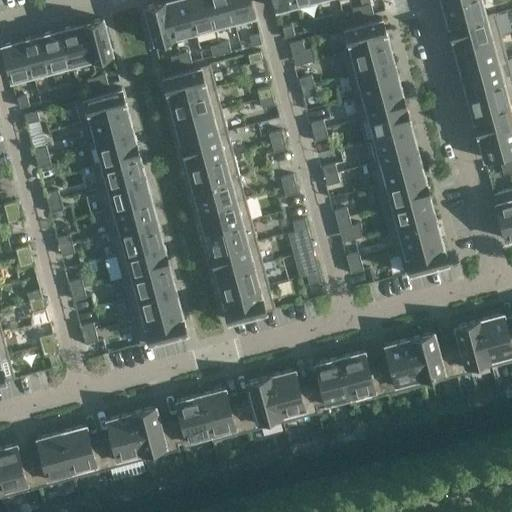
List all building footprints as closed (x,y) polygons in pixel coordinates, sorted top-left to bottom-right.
[(186,0),(168,0),(165,1),(174,36),(176,35),(193,31),(194,30),(186,0)] [(186,0),(194,30),(193,31),(194,35),(216,30),(215,25),(214,25),(207,0),(186,0)] [(228,0),(207,0),(214,25),(215,25),(233,20),(234,20),(228,0)] [(228,0),(234,20),(233,20),(234,25),(256,19),(250,0),(228,0)] [(296,0),(273,0),(276,9),(296,3),(297,3),(296,0)] [(296,0),(297,3),(296,3),(297,8),(319,2),(318,0),(296,0)] [(452,0),(442,3),(448,25),(485,15),(485,14),(481,0),(452,0)] [(165,1),(145,6),(155,46),(177,40),(176,35),(174,36),(165,1)] [(370,3),(361,5),(364,15),(373,13),(370,3)] [(361,5),(352,8),(355,18),(364,15),(361,5)] [(448,25),(454,47),(500,34),(494,11),(485,14),(485,15),(448,25)] [(331,14),(322,16),(324,26),(333,23),(331,14)] [(315,28),(324,26),(322,16),(313,18),(315,28)] [(346,51),(388,40),(382,17),(340,28),(346,50),(346,51)] [(82,23),(91,58),(112,52),(102,18),(82,23)] [(62,28),(71,63),(91,58),(82,23),(62,28)] [(291,24),(282,26),(285,36),(294,34),(291,24)] [(71,63),(62,28),(42,34),(52,68),(71,63)] [(259,33),(249,35),(252,45),(261,43),(259,33)] [(52,68),(42,34),(23,39),(32,74),(52,68)] [(460,69),(506,56),(500,34),(454,47),(460,69)] [(32,74),(23,39),(2,44),(11,79),(32,74)] [(302,39),(289,43),(291,52),(304,49),(302,39)] [(394,62),(388,40),(346,51),(346,50),(341,52),(347,74),(394,62)] [(228,41),(219,43),(221,53),(231,51),(228,41)] [(219,43),(210,46),(212,56),(221,53),(219,43)] [(260,50),(247,54),(250,63),(262,60),(260,50)] [(189,51),(179,54),(182,64),(191,61),(189,51)] [(179,54),(170,56),(173,66),(182,64),(179,54)] [(460,69),(466,91),(511,78),(511,77),(506,56),(460,69)] [(399,84),(394,62),(347,74),(353,97),(399,84)] [(163,76),(169,99),(216,86),(210,63),(163,76)] [(104,71),(95,73),(99,86),(108,84),(104,71)] [(86,76),(89,89),(99,86),(95,73),(86,76)] [(299,78),(301,87),(314,84),(311,75),(299,78)] [(511,103),(511,78),(466,91),(472,113),(509,103),(509,104),(511,103)] [(65,82),(56,84),(59,97),(68,94),(65,82)] [(50,99),(59,97),(56,84),(47,86),(50,99)] [(314,84),(301,87),(303,96),(316,93),(314,84)] [(399,84),(353,97),(359,119),(405,106),(399,84)] [(175,121),(222,108),(216,86),(169,99),(175,121)] [(257,89),(259,98),(272,95),(269,86),(257,89)] [(127,110),(121,87),(84,97),(90,120),(127,110)] [(15,95),(19,107),(28,105),(24,92),(15,95)] [(259,98),(262,107),(274,104),(272,95),(259,98)] [(472,113),(478,135),(511,126),(511,114),(509,104),(509,103),(472,113)] [(411,128),(405,106),(359,119),(365,142),(370,140),(370,139),(411,128)] [(175,121),(181,143),(227,130),(222,108),(175,121)] [(24,113),(26,122),(39,118),(36,109),(24,113)] [(127,110),(90,120),(96,142),(133,132),(127,110)] [(310,122),(313,131),(325,128),(323,119),(310,122)] [(511,126),(478,135),(484,158),(511,150),(511,126)] [(328,137),(325,128),(313,131),(315,140),(328,137)] [(375,162),(417,150),(411,128),(370,139),(370,140),(375,160),(375,162)] [(181,143),(187,165),(233,152),(227,130),(181,143)] [(268,133),(271,142),(283,139),(281,130),(268,133)] [(102,164),(139,154),(133,132),(96,142),(102,164)] [(271,142),(273,151),(286,148),(283,139),(271,142)] [(33,149),(36,158),(48,154),(46,145),(33,149)] [(423,172),(417,150),(375,162),(375,160),(371,162),(377,185),(423,172)] [(239,174),(233,152),(187,165),(193,187),(239,174)] [(51,164),(48,154),(36,158),(38,167),(51,164)] [(108,186),(145,176),(139,154),(102,164),(108,186)] [(503,173),(511,171),(509,158),(500,161),(503,173)] [(322,166),(324,175),(337,172),(335,163),(322,166)] [(0,167),(0,177),(9,175),(6,166),(0,167)] [(324,175),(327,184),(339,181),(337,172),(324,175)] [(423,172),(377,185),(383,207),(429,195),(423,172)] [(193,187),(198,209),(245,196),(239,174),(193,187)] [(280,177),(283,186),(295,183),(293,174),(280,177)] [(114,208),(151,198),(145,176),(108,186),(114,208)] [(298,192),(295,183),(283,186),(285,195),(298,192)] [(45,193),(48,202),(60,199),(58,190),(45,193)] [(435,217),(429,195),(383,207),(389,229),(435,217)] [(251,218),(245,196),(198,209),(204,231),(251,218)] [(511,237),(511,197),(496,202),(505,239),(511,237)] [(151,198),(114,208),(119,230),(157,220),(151,198)] [(48,202),(50,211),(63,208),(60,199),(48,202)] [(3,204),(6,213),(18,210),(16,201),(3,204)] [(334,210),(336,219),(349,216),(346,207),(334,210)] [(18,210),(6,213),(8,222),(21,219),(18,210)] [(349,216),(336,219),(339,228),(351,225),(349,216)] [(441,239),(435,217),(389,229),(395,252),(399,251),(399,250),(441,239)] [(204,231),(210,253),(257,241),(251,218),(204,231)] [(292,221),(294,230),(307,227),(305,218),(292,221)] [(125,252),(162,242),(157,220),(119,230),(125,252)] [(307,227),(294,230),(297,239),(309,236),(307,227)] [(57,237),(59,246),(72,243),(70,234),(57,237)] [(447,262),(441,239),(399,250),(399,251),(405,273),(447,262)] [(263,263),(257,241),(210,253),(216,275),(263,263)] [(131,274),(168,264),(162,242),(125,252),(131,274)] [(72,243),(59,246),(62,255),(74,252),(72,243)] [(15,248),(17,257),(30,254),(28,245),(15,248)] [(346,254),(348,263),(361,260),(358,251),(346,254)] [(17,257),(20,266),(32,263),(30,254),(17,257)] [(361,260),(348,263),(350,272),(363,269),(361,260)] [(304,265),(306,274),(319,271),(316,262),(304,265)] [(216,275),(222,297),(269,285),(263,263),(216,275)] [(168,264),(131,274),(137,296),(174,286),(168,264)] [(306,274),(309,283),(321,280),(319,271),(306,274)] [(69,281),(71,290),(84,287),(81,278),(69,281)] [(275,308),(269,285),(222,297),(228,320),(275,308)] [(137,296),(143,318),(180,308),(174,286),(137,296)] [(71,290),(73,299),(86,296),(84,287),(71,290)] [(27,292),(29,301),(42,298),(39,289),(27,292)] [(44,307),(42,298),(29,301),(32,310),(44,307)] [(180,308),(143,318),(149,341),(186,331),(180,308)] [(504,312),(479,319),(489,359),(511,352),(511,324),(507,326),(504,312)] [(454,368),(489,359),(479,319),(454,326),(457,339),(448,342),(454,368)] [(80,325),(83,334),(95,331),(93,322),(80,325)] [(95,331),(83,334),(85,343),(98,340),(95,331)] [(434,331),(409,337),(420,377),(454,368),(448,342),(438,345),(434,331)] [(39,336),(41,345),(54,342),(51,333),(39,336)] [(385,386),(420,377),(409,337),(384,344),(388,358),(378,361),(385,386)] [(56,351),(54,342),(41,345),(43,354),(56,351)] [(340,356),(350,396),(385,386),(378,361),(368,363),(365,349),(340,356)] [(315,405),(350,396),(340,356),(314,363),(318,377),(308,379),(315,405)] [(281,414),(315,405),(308,379),(299,382),(295,368),(270,375),(281,414)] [(239,398),(246,424),(281,414),(270,375),(245,381),(249,395),(239,398)] [(211,433),(246,424),(239,398),(229,400),(226,386),(200,393),(211,433)] [(179,414),(169,416),(176,442),(211,433),(200,393),(175,400),(179,414)] [(141,452),(176,442),(169,416),(160,419),(156,405),(131,412),(141,452)] [(107,461),(141,452),(131,412),(106,419),(109,432),(100,435),(107,461)] [(72,470),(107,461),(100,435),(90,438),(86,424),(61,430),(72,470)] [(40,451),(30,454),(37,479),(72,470),(61,430),(36,437),(40,451)] [(0,480),(2,489),(37,479),(30,454),(21,456),(17,442),(0,446),(0,480)] [(143,458),(112,464),(115,475),(146,469),(143,458)]
